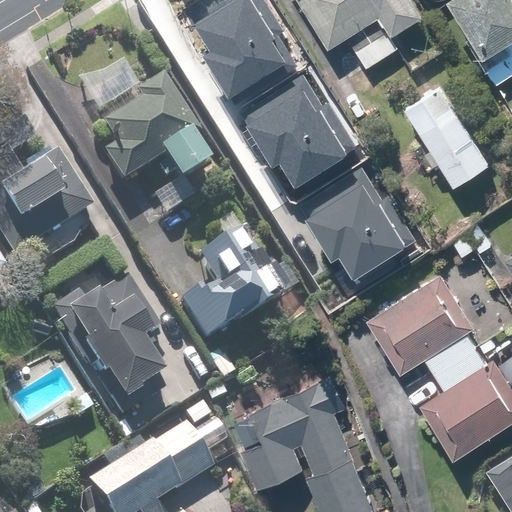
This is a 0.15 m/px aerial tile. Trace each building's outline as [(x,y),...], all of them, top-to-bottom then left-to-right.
[(202,57),(228,100),(231,98),(235,104),(298,66),(279,35),(286,31),(266,0),(229,0),(191,23),(209,53),(202,57)] [(300,0),(331,48),(379,16),(393,37),(426,16),(415,0),(300,0)] [(511,0),(452,0),(487,57),(511,41),(511,0)] [(269,169),(289,202),(296,205),(370,158),(331,95),(324,99),(305,68),(237,110),(246,124),(244,126),(271,168),(269,169)] [(200,135),(163,77),(136,93),(141,100),(101,125),(115,147),(101,155),(120,184),(161,159),(179,187),(210,168),(192,139),(200,135)] [(491,165),(441,84),(405,106),(455,187),(491,165)] [(0,236),(14,259),(93,210),(44,131),(0,157),(0,236)] [(305,221),(331,262),(339,258),(353,280),(416,241),(387,195),(382,199),(362,166),(298,206),(307,219),(305,221)] [(199,289),(179,301),(207,346),(268,308),(241,265),(258,255),(243,229),(199,257),(219,289),(205,298),(199,289)] [(443,272),(367,318),(400,372),(476,326),(443,272)] [(78,294),(51,311),(119,419),(146,403),(141,395),(165,380),(143,344),(161,333),(127,279),(85,305),(78,294)] [(422,403),(456,458),(511,422),(511,380),(497,356),(422,403)] [(325,511),(359,511),(378,504),(337,411),(348,406),(334,373),(253,409),(266,439),(242,449),(259,488),(305,467),(296,446),(303,443),(316,471),(308,474),(325,511)] [(157,511),(154,507),(214,469),(185,424),(86,487),(101,511),(157,511)] [(511,511),(511,462),(487,478),(509,511),(511,511)]
